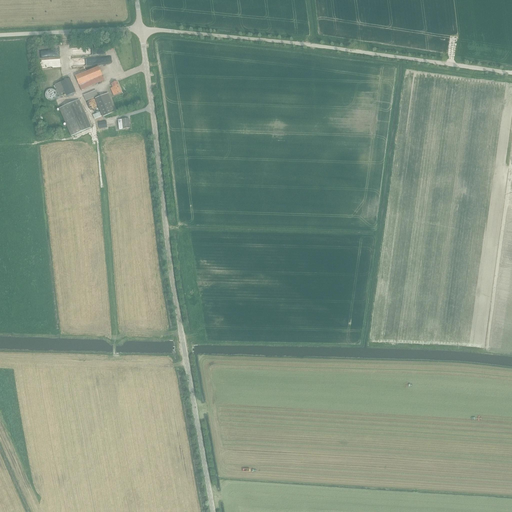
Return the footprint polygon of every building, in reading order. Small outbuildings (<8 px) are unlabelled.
[(85,88),(104,80),(102,75),(98,66),(75,76),(79,85),(82,90),(85,89),(85,88)] [(69,79),(60,82),(54,85),(59,97),(65,95),(66,97),(75,93),(69,79)] [(115,82),(111,84),(113,88),(111,88),(114,95),(115,95),(122,92),(119,85),(116,86),(115,82)] [(55,95),(55,94),(55,93),(55,91),(54,90),(52,89),(52,88),(51,88),(50,88),(48,88),(47,88),(45,89),(45,90),(44,91),(44,92),(43,94),(44,95),(44,96),(44,97),(45,98),(46,99),(47,99),(48,99),(49,100),(51,99),(52,99),(53,99),(53,98),(54,97),(55,96),(55,95)] [(94,97),(97,96),(95,91),(82,96),(85,101),(94,97)] [(107,93),(94,99),(102,117),(115,112),(107,93)] [(59,108),(71,136),(91,128),(79,100),(59,108)] [(129,119),(119,120),(119,124),(122,124),(123,129),(130,128),(129,119)]
